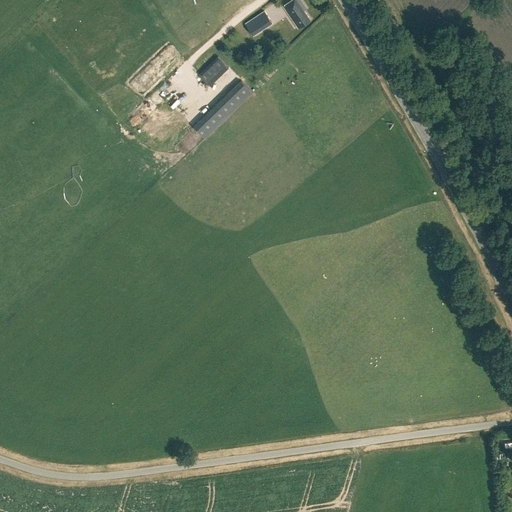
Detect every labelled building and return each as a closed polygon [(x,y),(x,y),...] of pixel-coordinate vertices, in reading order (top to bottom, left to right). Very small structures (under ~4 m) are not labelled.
[(298,27),(310,19),(304,9),(306,8),(301,0),(290,0),(283,5),(298,27)] [(264,11),(245,24),(253,35),(272,22),(264,11)] [(199,74),(207,82),(209,85),(228,66),(225,64),(217,56),(199,74)] [(213,100),(219,106),(246,77),(240,71),(213,100)] [(198,127),(208,137),(256,89),(246,79),(198,127)] [(384,456),(385,462),(399,460),(398,454),(384,456)] [(268,476),(260,476),(260,492),(268,492),(268,476)]
